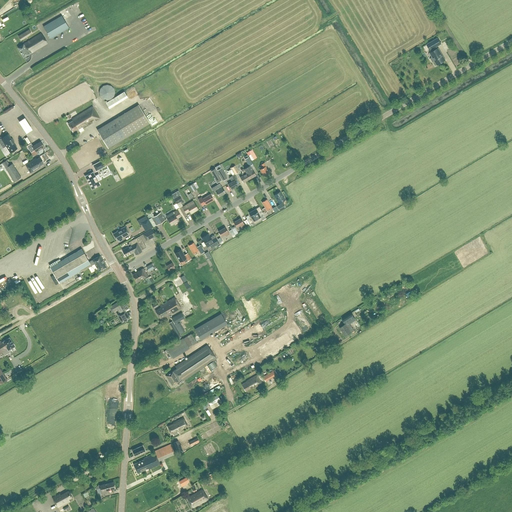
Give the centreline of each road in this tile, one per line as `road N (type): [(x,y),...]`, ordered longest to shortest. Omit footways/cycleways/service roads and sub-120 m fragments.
road 1 (tertiary): [(117,271),(511,40)]
road 2 (tertiary): [(121,511),(134,310),(117,271)]
road 3 (tertiary): [(117,271),(58,154),(0,79)]
